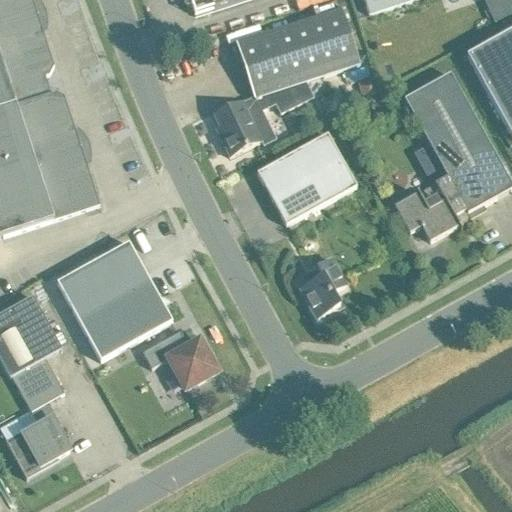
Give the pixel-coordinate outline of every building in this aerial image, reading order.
[(51,96),(45,79),(49,78),(54,69),(30,0),(0,0),(0,241),(99,209),(64,99),(55,95),(51,96)] [(188,0),(195,18),(214,12),(250,0),(188,0)] [(362,0),(369,18),(422,0),(362,0)] [(511,0),(485,0),(483,1),(493,24),(511,15),(511,0)] [(359,68),(341,12),(236,47),(253,100),(254,102),(306,85),(359,68)] [(511,33),(466,59),(511,141),(511,33)] [(511,189),(503,174),(450,78),(404,104),(447,181),(417,197),(418,199),(396,211),(400,219),(410,237),(420,231),(422,234),(423,234),(430,246),(459,229),(454,220),(465,213),(467,218),(511,193),(511,189)] [(254,102),(253,100),(213,119),(224,141),(220,142),(229,160),(262,144),(265,149),(276,143),(262,114),(276,107),(280,118),(313,101),(306,85),(254,102)] [(286,229),(303,220),(356,191),(327,138),(257,177),(286,229)] [(101,365),(172,325),(128,247),(57,287),(101,365)] [(316,323),(340,310),(332,297),(346,289),(332,264),(317,272),(322,281),(300,294),(316,323)] [(32,300),(0,318),(0,365),(9,383),(12,381),(31,416),(39,431),(23,439),(8,448),(6,444),(5,444),(16,466),(26,483),(28,482),(25,478),(69,455),(56,431),(60,428),(48,406),(64,397),(45,363),(62,353),(32,300)] [(188,350),(180,335),(142,356),(151,373),(168,363),(185,394),(217,376),(199,344),(188,350)]
